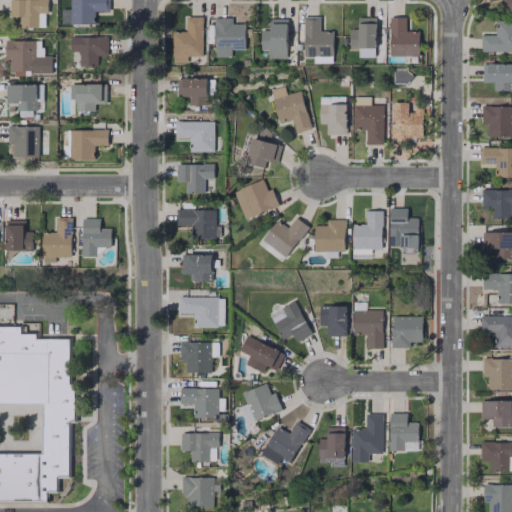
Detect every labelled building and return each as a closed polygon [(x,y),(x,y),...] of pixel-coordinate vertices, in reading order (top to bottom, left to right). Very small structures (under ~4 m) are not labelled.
[(45,0),(9,0),(10,17),(19,16),(20,27),(46,26),(45,0)] [(69,0),(70,24),(94,24),(94,11),(109,11),(108,0),(69,0)] [(504,0),(507,10),(511,9),(511,0),(487,0),(488,2),(496,0),(504,0)] [(203,56),(202,16),(186,16),(186,31),(172,31),(173,62),(188,62),(187,56),(203,56)] [(303,16),(303,57),(333,56),(333,30),(320,31),(319,16),(303,16)] [(245,49),(245,23),(232,24),(232,17),(214,18),(215,56),(231,56),(231,49),(245,49)] [(350,48),(358,48),(358,56),(376,56),(375,17),(357,17),(357,28),(349,29),(350,48)] [(406,17),(390,17),(390,55),(419,55),(419,31),(405,31),(406,17)] [(287,19),(269,19),(269,30),(260,30),(261,50),(268,50),(268,58),(287,58),(287,19)] [(511,50),(511,19),(494,20),(494,34),(480,35),(480,51),(511,50)] [(107,36),(70,36),(70,51),(78,51),(79,65),(97,65),(97,55),(107,55),(107,36)] [(52,56),(42,56),(42,40),(5,40),(5,58),(11,58),(11,74),(51,74),(52,56)] [(511,63),(482,63),(482,82),(493,82),(493,90),(511,90),(511,63)] [(207,78),(176,78),(177,96),(188,96),(188,105),(207,105),(207,78)] [(42,83),(5,84),(6,103),(17,103),(17,117),(32,116),(32,109),(43,109),(42,83)] [(106,83),(69,84),(70,99),(75,99),(76,111),(95,110),(94,104),(106,103),(106,83)] [(299,90),(285,94),(283,86),(269,89),(277,122),(290,118),(294,132),(309,128),(299,90)] [(325,134),(345,134),(345,96),(318,96),(319,123),(325,123),(325,134)] [(422,110),(407,109),(407,102),(391,101),(390,138),(421,139),(422,110)] [(511,105),(481,106),(481,124),(487,124),(487,136),(511,135),(511,105)] [(214,121),(174,121),(174,137),(189,137),(189,151),(213,151),(214,121)] [(38,156),(38,126),(7,126),(7,144),(13,144),(12,156),(38,156)] [(108,130),(69,129),(69,159),(94,159),(94,145),(107,145),(108,130)] [(263,168),(265,160),(276,163),(281,145),(251,137),(245,163),(263,168)] [(511,147),(480,147),(479,164),(494,164),(494,176),(511,176),(511,147)] [(176,164),(176,182),(185,181),(185,192),(204,192),(204,178),(213,178),(213,163),(176,164)] [(233,191),(245,219),(278,205),(271,188),(266,190),(262,179),(233,191)] [(511,217),(511,188),(481,190),(481,208),(491,208),(491,218),(511,217)] [(215,208),(175,209),(176,225),(190,224),(190,238),(220,238),(220,226),(215,226),(215,208)] [(72,217),(56,217),(55,232),(43,232),(42,262),(55,262),(55,256),(71,257),(72,217)] [(97,246),(111,246),(111,228),(100,228),(99,217),(81,218),(82,256),(97,256),(97,246)] [(277,220),(262,239),(286,257),(308,226),(295,217),(287,228),(277,220)] [(24,219),(5,219),(6,251),(33,250),(32,231),(24,231),(24,219)] [(345,219),(326,219),(326,225),(314,225),(314,250),(344,251),(345,219)] [(511,231),(482,232),(482,258),(511,257),(511,231)] [(211,254),(181,254),(181,274),(189,274),(189,281),(211,281),(211,254)] [(511,273),(481,273),(481,289),(495,289),(495,302),(511,302),(511,273)] [(193,327),(223,327),(223,297),(178,297),(178,312),(193,312),(193,327)] [(280,339),(291,334),(295,341),(310,334),(294,300),(278,307),(281,313),(270,318),(280,339)] [(345,305),(318,305),(318,325),(325,325),(325,335),(345,336),(345,305)] [(381,309),(352,309),(351,334),(365,334),(365,348),(381,348),(381,309)] [(494,332),(493,346),(511,346),(511,315),(480,315),(479,331),(494,332)] [(421,342),(421,316),(390,316),(391,347),(409,347),(409,342),(421,342)] [(0,325),(19,325),(19,332),(34,332),(34,337),(68,337),(68,383),(73,383),(73,420),(68,420),(68,476),(56,476),(56,491),(46,491),(46,501),(0,500),(0,325)] [(244,365),(262,371),(264,366),(277,370),(283,351),(244,337),(239,351),(248,355),(244,365)] [(179,360),(185,360),(185,372),(211,373),(211,355),(216,355),(217,342),(180,342),(179,360)] [(487,390),(511,390),(511,358),(481,358),(481,376),(487,376),(487,390)] [(274,392),(269,394),(265,383),(241,392),(253,421),(281,409),(274,392)] [(217,388),(179,388),(179,404),(192,404),(193,418),(217,417),(217,388)] [(480,419),(491,419),(491,426),(511,426),(511,415),(511,414),(511,400),(480,400),(480,419)] [(403,451),(404,441),(417,442),(418,422),(406,422),(406,413),(389,412),(388,451),(403,451)] [(382,453),(381,413),(365,413),(365,428),(351,428),(351,462),(368,461),(368,453),(382,453)] [(289,463),(309,428),(296,420),(288,433),(276,426),(259,454),(276,464),(280,458),(289,463)] [(326,427),(326,438),(318,438),(318,457),(329,457),(330,465),(344,465),(344,427),(326,427)] [(180,450),(189,450),(189,461),(216,461),(216,432),(180,432),(180,450)] [(511,441),(479,441),(479,461),(489,462),(489,470),(511,470),(511,441)] [(511,511),(511,484),(482,485),(483,502),(486,502),(486,511),(511,511)]
